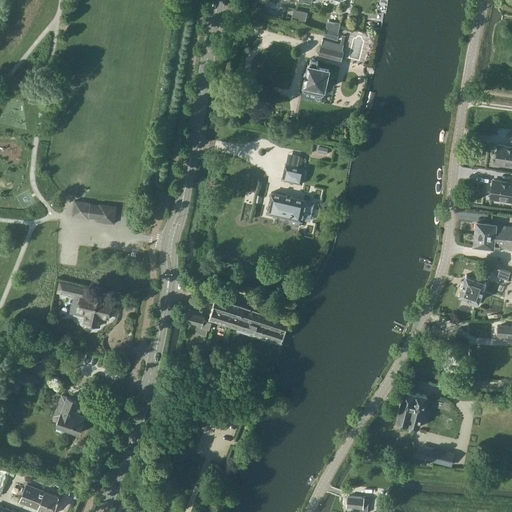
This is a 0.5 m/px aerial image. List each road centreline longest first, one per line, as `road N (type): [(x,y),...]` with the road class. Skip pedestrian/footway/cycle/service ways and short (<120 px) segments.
road 1 (tertiary): [(312,511),(434,298),(482,0)]
road 2 (secondary): [(102,511),(154,357),(217,0)]
